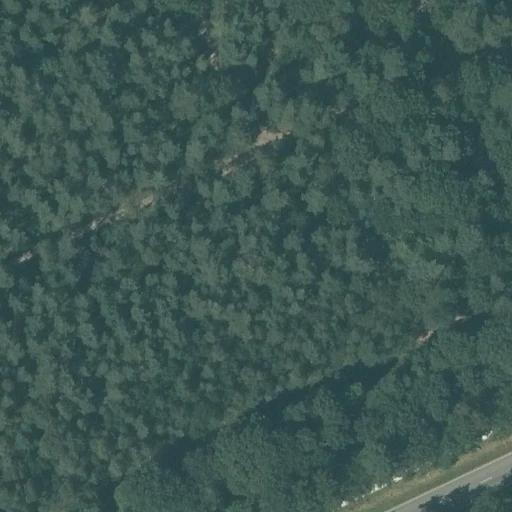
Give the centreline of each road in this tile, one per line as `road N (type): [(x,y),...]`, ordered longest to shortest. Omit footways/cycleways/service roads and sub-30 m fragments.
road 1 (track): [(443,57),(256,137),(196,0)]
road 2 (track): [(256,137),(0,252)]
road 3 (track): [(511,208),(443,57)]
